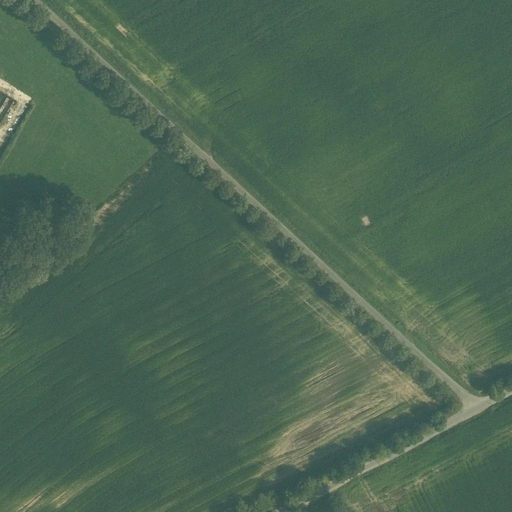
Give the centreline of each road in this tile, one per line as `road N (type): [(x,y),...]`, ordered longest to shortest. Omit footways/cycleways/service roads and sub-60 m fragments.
road 1 (unclassified): [(41,0),(477,407)]
road 2 (unclassified): [(477,407),(274,511)]
